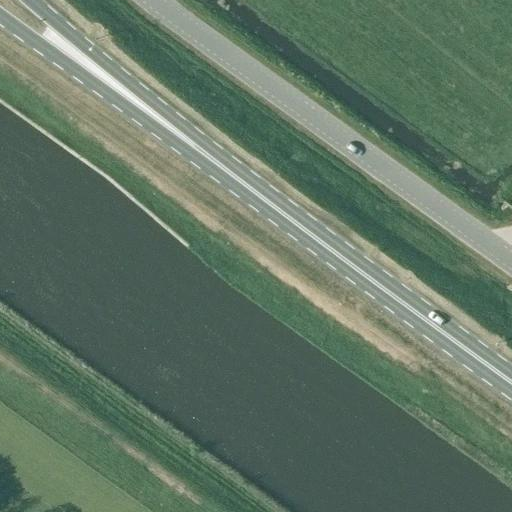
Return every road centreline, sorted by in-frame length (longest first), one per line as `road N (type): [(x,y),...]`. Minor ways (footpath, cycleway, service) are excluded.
road 1 (unclassified): [(151,0),(511,263)]
road 2 (primary): [(511,381),(197,147)]
road 3 (primary): [(0,16),(197,147)]
road 4 (primary): [(197,147),(31,0)]
